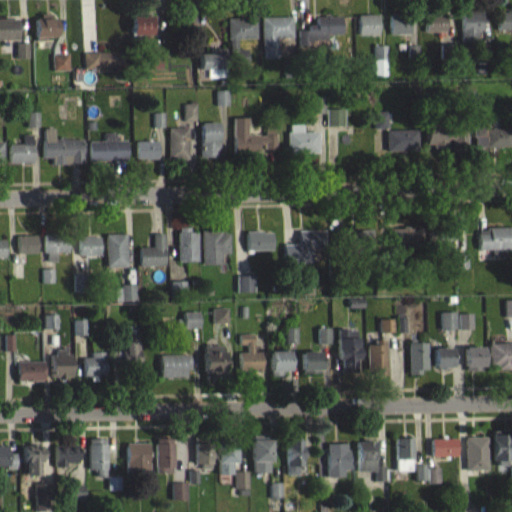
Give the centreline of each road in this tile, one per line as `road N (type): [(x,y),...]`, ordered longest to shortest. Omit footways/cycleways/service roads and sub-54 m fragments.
road 1 (residential): [(0,195),(511,183)]
road 2 (residential): [(0,412),(511,401)]
